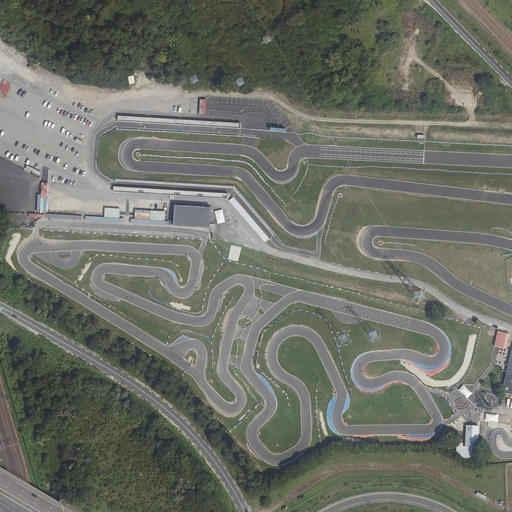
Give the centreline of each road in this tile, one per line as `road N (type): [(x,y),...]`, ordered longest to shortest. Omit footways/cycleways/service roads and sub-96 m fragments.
road 1 (primary): [(243,511),(178,421),(9,313)]
road 2 (motorway): [(328,511),(375,497),(446,511)]
